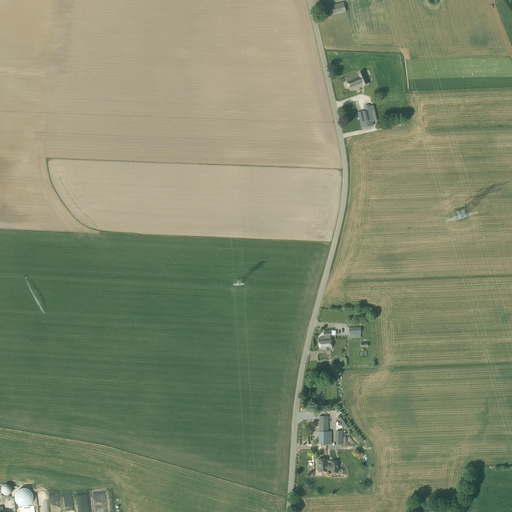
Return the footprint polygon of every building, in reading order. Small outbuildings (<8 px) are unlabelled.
[(382,0),(345,0),(348,10),(383,2),(382,0)] [(324,18),(346,12),(343,2),(321,8),(324,18)] [(354,27),(355,33),(367,30),(366,25),(354,27)] [(328,39),(332,43),(337,38),(334,34),(328,39)] [(367,84),(362,72),(358,73),(355,74),(355,75),(345,79),(350,91),(359,87),(363,86),(367,84)] [(384,105),(397,105),(396,93),(383,94),(384,105)] [(359,99),(347,102),(350,114),(354,113),(354,111),(361,109),(359,99)] [(361,128),(373,125),(369,105),(364,106),(365,111),(357,113),(361,128)] [(311,354),(312,363),(319,363),(319,353),(311,354)] [(331,444),(331,432),(328,432),(328,416),(319,416),(319,444),(331,444)] [(329,470),(329,463),(327,463),(327,459),(318,459),(318,471),(327,471),(327,470),(329,470)] [(329,463),(329,470),(330,470),(330,472),(337,472),(337,461),(331,461),(331,463),(329,463)]
